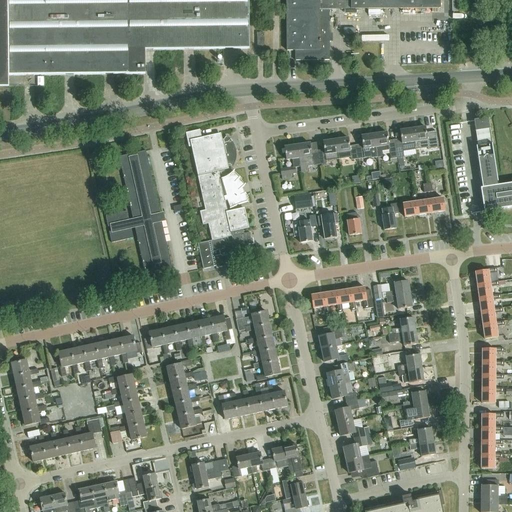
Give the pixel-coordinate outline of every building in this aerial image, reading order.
[(0,0),(0,87),(9,87),(9,76),(8,0),(0,0)] [(8,0),(9,76),(146,74),(145,50),(250,49),(249,0),(8,0)] [(286,0),(287,50),(295,51),(295,61),(330,60),(329,42),(331,42),(331,35),(330,35),(329,10),(383,9),(383,0),(286,0)] [(383,0),(383,9),(440,9),(440,0),(383,0)] [(489,120),(476,122),(478,133),(490,131),(489,120)] [(416,150),(428,149),(428,150),(439,149),(436,132),(427,134),(426,128),(413,130),(416,150)] [(401,139),(395,140),(398,158),(403,158),(404,158),(403,151),(409,150),(409,151),(416,150),(413,130),(400,132),(401,139)] [(228,170),(227,166),(229,166),(233,168),(234,166),(235,164),(235,163),(236,161),(236,160),(236,158),(237,157),(237,155),(237,154),(236,151),(236,149),(235,148),(235,146),(234,145),(233,144),(232,142),(231,141),(230,140),(229,139),(228,138),(226,137),(223,140),(221,141),(220,135),(201,139),(199,131),(185,134),(188,148),(192,147),(197,171),(196,171),(198,177),(218,172),(228,170)] [(490,131),(478,133),(479,146),(492,144),(490,131)] [(398,158),(395,140),(388,141),(387,133),(374,135),(377,158),(383,157),(382,152),(389,151),(391,159),(398,158)] [(359,159),(365,159),(371,158),(371,159),(377,158),(374,135),(362,137),(363,145),(357,145),(359,159)] [(339,160),(351,158),(351,160),(359,159),(357,145),(350,146),(349,139),(335,140),(339,160)] [(326,164),(326,161),(339,160),(335,140),(323,142),(324,150),(318,151),(320,165),(326,164)] [(300,167),(301,174),(308,173),(306,157),(312,156),(313,166),(320,165),(318,151),(311,152),(310,144),(297,146),(300,167)] [(295,168),(300,167),(297,146),(285,147),(287,160),(292,159),(293,168),(280,169),(282,181),(292,179),(291,175),(296,174),(295,168)] [(105,217),(108,228),(112,227),(113,232),(109,233),(111,244),(133,239),(131,229),(134,228),(147,283),(174,277),(146,151),(119,157),(133,221),(129,222),(127,212),(105,217)] [(494,156),(479,158),(483,189),(487,212),(511,208),(511,183),(499,185),(494,156)] [(211,241),(211,242),(228,238),(233,237),(228,213),(225,202),(227,202),(230,209),(234,207),(238,205),(243,203),(247,202),(244,194),(241,188),(244,186),(241,183),(237,180),(239,179),(232,173),(231,174),(230,175),(229,176),(227,177),(225,178),(224,178),(221,179),(220,180),(218,172),(198,177),(205,211),(200,212),(203,226),(209,224),(212,241),(211,241)] [(293,197),(295,210),(312,207),(310,195),(293,197)] [(373,208),(380,207),(378,195),(371,196),(373,208)] [(405,219),(418,217),(416,204),(417,204),(416,195),(412,196),(413,204),(403,206),(405,219)] [(357,210),(364,209),(362,198),(355,199),(357,210)] [(429,202),(431,215),(444,212),(442,200),(429,202)] [(416,204),(418,217),(431,215),(429,202),(417,204),(416,204)] [(390,205),(391,210),(383,211),(383,217),(382,217),(385,232),(396,230),(394,215),(398,215),(397,204),(390,205)] [(245,209),(228,213),(233,237),(244,235),(243,230),(249,229),(245,209)] [(337,214),(317,217),(319,227),(323,226),(325,240),(336,238),(334,224),(338,224),(337,214)] [(357,214),(347,216),(348,222),(347,222),(349,237),(361,235),(359,220),(360,220),(359,216),(357,217),(357,214)] [(293,224),(295,237),(300,237),(301,244),(313,242),(310,227),(309,221),(293,224)] [(234,243),(239,262),(255,258),(250,233),(244,235),(233,237),(234,243)] [(211,241),(198,244),(204,270),(216,267),(239,262),(234,243),(229,244),(228,238),(211,242),(211,241)] [(475,273),(477,287),(490,285),(490,284),(489,275),(497,273),(496,269),(488,270),(488,272),(475,273)] [(391,293),(382,294),(383,299),(386,299),(387,299),(410,295),(408,282),(394,284),(395,293),(391,294),(391,293)] [(477,287),(479,300),(492,298),(492,297),(490,288),(499,286),(498,282),(490,284),(490,285),(477,287)] [(375,301),(382,300),(382,294),(380,286),(373,287),(375,301)] [(365,310),(369,309),(373,309),(370,291),(365,291),(365,288),(351,290),(353,303),(355,303),(364,302),(365,310)] [(356,311),(355,303),(353,303),(351,290),(338,292),(340,305),(342,305),(350,304),(351,312),(356,311)] [(343,313),(342,305),(340,305),(338,292),(325,294),(327,307),(329,307),(337,306),(338,314),(343,313)] [(330,315),(329,307),(327,307),(325,294),(311,296),(313,309),(324,307),(325,316),(330,315)] [(412,309),(410,295),(387,299),(387,304),(393,304),(393,303),(397,302),(398,311),(412,309)] [(500,295),(492,297),(492,298),(479,300),(481,313),(494,312),(494,310),(492,301),(501,300),(500,295)] [(502,309),(494,310),(494,312),(481,313),(483,327),(496,325),(495,323),(494,314),(503,313),(502,309)] [(245,333),(254,331),(254,328),(269,325),(267,312),(251,316),(253,327),(244,328),(245,330),(245,333)] [(224,316),(211,319),(215,334),(217,334),(224,332),(226,341),(231,340),(229,331),(233,330),(231,318),(225,319),(224,316)] [(211,319),(199,322),(202,337),(205,336),(212,335),(214,344),(219,343),(217,334),(215,334),(211,319)] [(392,331),(392,336),(416,332),(414,319),(400,322),(401,330),(397,331),(397,330),(392,331)] [(245,330),(244,328),(242,320),(236,321),(238,332),(245,330)] [(199,322),(186,325),(190,340),(192,339),(200,337),(202,347),(207,346),(205,336),(202,337),(199,322)] [(496,325),(483,327),(484,340),(497,338),(496,328),(504,327),(504,322),(495,323),(496,325)] [(186,325),(174,328),(177,342),(180,342),(187,340),(189,349),(194,348),(192,339),(190,340),(186,325)] [(254,328),(254,331),(256,339),(247,341),(248,345),(257,343),(256,341),(272,337),(269,325),(254,328)] [(174,328),(161,330),(164,345),(167,345),(175,343),(177,352),(182,351),(180,342),(177,342),(174,328)] [(342,339),(340,330),(340,328),(330,330),(331,335),(319,338),(321,350),(336,347),(334,340),(342,339)] [(161,330),(149,333),(150,341),(152,348),(163,346),(165,355),(170,354),(167,345),(164,345),(161,330)] [(418,346),(416,332),(392,336),(388,336),(389,345),(403,343),(404,348),(418,346)] [(124,355),(121,355),(123,364),(128,363),(126,354),(137,352),(137,353),(142,352),(140,343),(135,344),(133,337),(121,339),(124,355)] [(256,341),(257,343),(259,351),(250,353),(251,357),(259,355),(259,353),(275,350),(272,337),(256,341)] [(113,357),(121,355),(124,355),(121,339),(109,342),(112,357),(109,358),(111,367),(115,366),(113,357)] [(101,360),(109,358),(112,357),(109,342),(96,345),(100,360),(97,361),(98,369),(103,368),(101,360)] [(89,362),(97,361),(100,360),(96,345),(84,348),(87,363),(85,363),(86,372),(91,371),(89,362)] [(338,366),(349,364),(347,355),(338,357),(336,347),(321,350),(324,363),(337,360),(338,366)] [(77,365),(85,363),(87,363),(84,348),(72,350),(75,365),(72,366),(74,375),(78,374),(77,365)] [(482,350),(482,363),(495,364),(495,362),(495,353),(503,353),(503,349),(495,349),(495,350),(482,350)] [(65,368),(72,366),(75,365),(72,350),(59,353),(62,368),(61,368),(63,377),(67,377),(65,368)] [(259,353),(259,355),(261,363),(253,365),(251,359),(242,362),(244,372),(262,368),(262,365),(277,362),(275,350),(259,353)] [(389,361),(404,360),(403,353),(388,354),(389,361)] [(398,373),(421,369),(419,356),(405,359),(407,367),(403,368),(403,367),(397,368),(398,373)] [(167,368),(170,380),(184,377),(184,375),(182,367),(191,365),(190,360),(181,362),(182,364),(167,368)] [(12,364),(14,376),(29,373),(30,376),(39,374),(38,369),(28,371),(26,361),(12,364)] [(262,365),(262,368),(264,375),(255,377),(256,382),(265,380),(265,378),(280,375),(277,362),(262,365)] [(482,363),(482,377),(495,377),(495,376),(495,367),(503,367),(503,363),(495,362),(495,364),(482,363)] [(351,373),(351,372),(355,371),(353,364),(349,364),(338,366),(339,372),(327,374),(330,387),(350,383),(348,373),(351,373)] [(53,382),(59,381),(57,369),(50,370),(53,382)] [(403,385),(409,384),(409,385),(423,383),(421,369),(398,373),(399,378),(402,378),(403,385)] [(252,370),(244,372),(246,383),(254,381),(252,370)] [(14,376),(17,389),(32,386),(32,388),(41,387),(40,382),(31,384),(30,376),(29,373),(14,376)] [(170,380),(173,392),(187,389),(187,387),(185,380),(194,378),(193,373),(184,375),(184,377),(170,380)] [(109,384),(110,383),(120,381),(121,389),(122,391),(137,388),(134,375),(119,379),(118,376),(108,379),(109,384)] [(81,378),(82,385),(90,383),(89,376),(81,378)] [(482,377),(482,391),(495,391),(495,390),(495,380),(503,381),(503,376),(495,376),(495,377),(482,377)] [(368,380),(370,388),(376,387),(374,378),(368,380)] [(345,397),(346,403),(357,401),(355,392),(352,393),(350,383),(330,387),(332,400),(345,397)] [(391,383),(379,385),(380,394),(392,392),(391,383)] [(190,402),(190,400),(188,392),(197,390),(196,385),(187,387),(187,389),(173,392),(175,405),(190,402)] [(34,396),(32,388),(32,386),(17,389),(20,401),(35,398),(35,400),(44,398),(43,394),(34,396)] [(267,387),(269,396),(272,395),(275,410),(288,407),(285,392),(273,395),(272,386),(267,387)] [(122,391),(121,389),(111,392),(112,396),(122,394),(124,401),(124,403),(139,400),(137,388),(122,391)] [(263,412),(275,410),(272,395),(269,396),(261,397),(259,388),(255,389),(256,398),(260,398),(263,412)] [(495,391),(482,391),(482,405),(495,405),(495,394),(503,394),(503,390),(495,390),(495,391)] [(250,415),(263,412),(260,398),(256,398),(249,400),(247,391),(242,392),(244,401),(247,400),(250,415)] [(398,400),(396,392),(396,391),(380,394),(382,403),(398,400)] [(404,410),(427,406),(425,393),(411,395),(412,404),(409,404),(409,403),(403,404),(404,410)] [(238,418),(250,415),(247,400),(244,401),(236,403),(234,394),(230,395),(232,404),(235,403),(238,418)] [(225,420),(238,418),(235,403),(232,404),(225,405),(223,396),(218,397),(220,407),(222,406),(225,420)] [(37,408),(35,400),(35,398),(20,401),(22,414),(37,411),(38,413),(47,411),(46,406),(37,408)] [(199,398),(190,400),(190,402),(175,405),(178,417),(193,414),(192,412),(191,404),(200,402),(199,398)] [(124,401),(114,403),(113,403),(114,406),(114,408),(124,406),(126,414),(126,416),(142,413),(139,400),(124,403),(124,401)] [(335,412),(338,424),(352,421),(350,411),(359,409),(357,401),(346,403),(347,409),(335,412)] [(404,410),(404,415),(405,421),(399,422),(400,428),(413,426),(412,421),(415,420),(415,421),(429,419),(427,406),(404,410)] [(201,410),(192,412),(193,414),(178,417),(181,430),(196,426),(194,416),(203,414),(201,410)] [(39,420),(38,413),(37,411),(22,414),(25,426),(40,423),(40,425),(50,423),(49,418),(39,420)] [(145,425),(142,413),(126,416),(126,414),(117,416),(118,420),(127,418),(129,426),(129,428),(145,425)] [(495,429),(495,428),(495,419),(502,419),(502,415),(495,415),(495,416),(482,416),(482,429),(495,429)] [(92,434),(94,434),(101,432),(98,420),(87,423),(90,435),(82,437),(80,437),(83,452),(96,449),(92,434)] [(368,428),(363,429),(354,431),(352,421),(338,424),(340,437),(353,434),(354,440),(370,437),(368,428)] [(147,438),(145,425),(129,428),(129,426),(120,428),(121,433),(130,431),(132,441),(147,438)] [(71,454),(83,452),(80,437),(82,437),(79,427),(75,428),(77,438),(69,439),(67,440),(71,454)] [(503,428),(495,428),(495,429),(482,429),(482,443),(495,443),(495,442),(495,432),(502,432),(502,429),(503,428)] [(58,457),(71,454),(67,440),(69,439),(67,430),(63,431),(65,440),(57,442),(55,443),(58,457)] [(409,447),(433,443),(431,430),(417,432),(418,441),(414,441),(414,440),(408,441),(409,447)] [(112,445),(122,442),(119,431),(110,433),(112,445)] [(46,460),(58,457),(55,443),(57,442),(55,433),(50,434),(52,443),(45,445),(42,445),(46,460)] [(33,463),(46,460),(42,445),(45,445),(43,436),(38,437),(40,446),(30,448),(33,463)] [(358,448),(367,447),(372,446),(370,437),(354,440),(355,446),(343,449),(346,461),(360,458),(358,448)] [(495,443),(482,443),(482,456),(495,456),(495,455),(495,446),(502,446),(502,442),(495,442),(495,443)] [(435,456),(433,443),(409,447),(410,452),(416,451),(416,450),(419,449),(421,458),(435,456)] [(289,447),(284,448),(288,467),(290,480),(301,478),(300,472),(294,473),(291,459),(298,458),(295,446),(294,444),(289,445),(289,447)] [(284,448),(278,450),(278,448),(272,449),(273,451),(272,451),(273,459),(268,460),(270,471),(278,469),(288,467),(284,448)] [(260,453),(259,454),(258,452),(253,453),(253,455),(248,456),(253,474),(257,473),(256,467),(261,466),(262,472),(270,471),(268,460),(261,461),(260,453)] [(248,456),(243,457),(243,455),(237,456),(238,458),(237,459),(238,466),(232,468),(234,478),(242,477),(241,471),(246,469),(247,475),(253,474),(248,456)] [(495,456),(482,456),(481,470),(495,470),(495,459),(502,459),(502,455),(495,455),(495,456)] [(368,456),(360,458),(346,461),(349,474),(360,471),(362,476),(377,473),(375,462),(370,463),(368,456)] [(398,462),(400,472),(415,469),(413,458),(398,462)] [(220,472),(220,473),(228,471),(226,460),(211,463),(212,469),(205,471),(203,463),(192,466),(194,478),(220,472)] [(222,477),(220,473),(220,472),(194,478),(197,490),(208,488),(207,481),(222,477)] [(143,477),(144,484),(136,485),(135,478),(123,481),(126,494),(131,492),(131,493),(158,487),(155,474),(143,477)] [(234,479),(224,481),(225,490),(236,488),(234,479)] [(305,496),(303,490),(305,489),(304,484),(302,484),(294,485),(293,480),(282,482),(284,490),(287,489),(289,499),(305,496)] [(108,502),(118,500),(120,507),(128,505),(125,491),(119,493),(116,483),(104,485),(106,497),(107,502),(108,502)] [(107,502),(106,497),(104,485),(91,488),(94,500),(96,509),(103,507),(104,511),(109,511),(108,502),(107,502)] [(157,507),(156,501),(161,500),(158,487),(131,493),(132,498),(147,495),(148,502),(143,503),(144,509),(157,507)] [(481,501),(507,501),(507,495),(500,495),(500,497),(498,497),(498,487),(481,487),(481,501)] [(78,501),(78,502),(73,503),(75,511),(89,511),(89,510),(96,509),(94,500),(91,488),(78,491),(80,501),(78,501)] [(56,511),(66,511),(67,511),(66,511),(75,511),(73,503),(67,504),(65,494),(53,497),(56,511)] [(275,501),(274,495),(266,497),(264,501),(265,504),(275,501)] [(442,511),(442,506),(444,506),(442,495),(412,501),(410,496),(402,498),(403,505),(370,511),(442,511)] [(308,501),(306,502),(305,496),(289,499),(282,501),(283,505),(289,504),(291,510),(284,511),(300,511),(300,510),(308,508),(307,507),(309,507),(308,501)] [(40,500),(42,511),(56,511),(53,497),(40,500)] [(209,500),(197,502),(199,511),(215,511),(227,510),(225,504),(219,506),(219,505),(211,507),(209,500)] [(507,505),(507,501),(481,501),(480,511),(497,511),(498,504),(500,504),(500,505),(507,505)]
